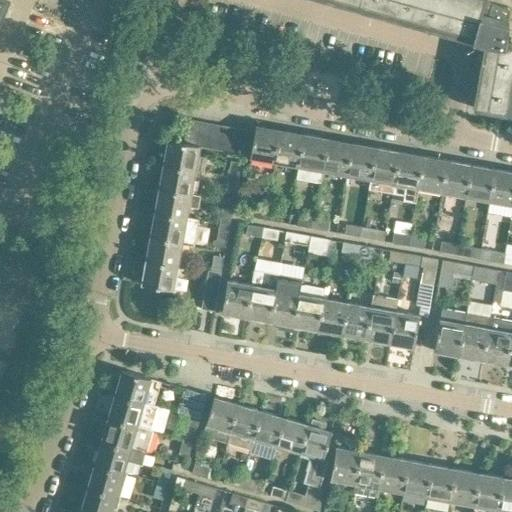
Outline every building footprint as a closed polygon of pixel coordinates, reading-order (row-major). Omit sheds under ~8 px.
[(472,38),(485,41),(473,108),(506,114),(511,81),(511,45),(504,44),(508,21),(507,21),(509,11),(509,10),(509,9),(508,8),(507,7),(492,3),(491,6),(483,3),(483,0),(356,0),(373,5),(372,6),(401,14),(402,12),(430,21),(430,22),(459,30),(459,28),(474,33),(472,38)] [(184,142),(196,144),(200,121),(188,119),(184,142)] [(200,146),(207,148),(207,147),(212,123),(200,121),(196,144),(200,145),(200,146)] [(212,123),(207,148),(219,149),(223,125),(212,123)] [(223,125),(219,149),(230,151),(234,127),(223,125)] [(256,125),(250,158),(275,162),(281,130),(280,129),(272,128),(256,125)] [(234,127),(230,151),(242,154),(247,129),(234,127)] [(281,130),(275,162),(298,166),(304,134),(296,132),(281,130)] [(321,183),(323,172),(322,171),(328,138),(320,137),(304,134),(298,166),(299,167),(296,179),(321,183)] [(322,171),(323,172),(323,171),(346,175),(352,143),(328,138),(322,171)] [(200,145),(196,144),(184,142),(168,139),(163,164),(195,170),(203,171),(206,156),(198,154),(200,146),(200,145)] [(376,147),(352,143),(346,175),(370,180),(376,147)] [(370,180),(368,189),(392,194),(393,184),(400,151),(399,151),(376,147),(370,180)] [(415,205),(418,189),(417,189),(423,156),(400,151),(393,184),(405,186),(402,202),(415,205)] [(418,189),(441,193),(447,160),(437,158),(425,156),(423,156),(417,189),(418,189)] [(441,193),(465,197),(471,164),(447,160),(441,193)] [(231,161),(228,176),(238,178),(240,162),(231,161)] [(191,193),(195,170),(163,164),(159,187),(191,193)] [(465,197),(489,202),(495,169),(471,164),(465,197)] [(511,171),(495,169),(489,202),(511,205),(511,171)] [(238,178),(228,176),(226,192),(235,193),(238,178)] [(159,187),(155,211),(187,217),(189,206),(198,207),(200,195),(191,193),(159,187)] [(220,223),(229,225),(232,209),(222,208),(220,223)] [(264,221),(266,212),(250,209),(248,218),(264,221)] [(155,211),(151,235),(183,240),(194,242),(198,219),(187,217),(155,211)] [(281,214),(266,212),(264,221),(279,224),(281,214)] [(312,230),(314,220),(298,217),(297,227),(312,230)] [(329,223),(314,220),(312,230),(328,232),(329,223)] [(217,239),(216,246),(217,246),(225,248),(226,241),(229,225),(220,223),(217,237),(217,239)] [(263,227),(247,224),(245,233),(261,236),(263,227)] [(360,238),(362,229),(346,226),(345,235),(360,238)] [(263,227),(261,236),(276,239),(278,230),(263,227)] [(385,233),(362,229),(360,238),(384,243),(385,233)] [(284,240),(309,245),(311,235),(285,231),(284,240)] [(151,235),(146,259),(178,265),(183,240),(151,235)] [(330,239),(311,235),(309,245),(308,251),(327,254),(330,239)] [(407,247),(409,238),(394,235),(392,244),(407,247)] [(425,241),(409,238),(407,247),(423,250),(425,241)] [(358,244),(342,241),(341,250),(356,253),(358,244)] [(455,256),(457,246),(441,243),(439,253),(455,256)] [(372,256),(373,247),(358,244),(356,253),(372,256)] [(481,251),(457,246),(455,256),(479,260),(481,251)] [(511,247),(507,247),(505,255),(503,264),(511,265),(511,247)] [(404,262),(406,253),(391,250),(389,259),(404,262)] [(481,251),(479,260),(503,264),(505,255),(481,251)] [(433,285),(438,259),(406,253),(404,262),(421,265),(418,282),(433,285)] [(214,256),(211,271),(220,273),(223,257),(214,256)] [(146,259),(142,284),(174,289),(178,265),(146,259)] [(453,270),(472,273),(474,265),(442,259),(438,285),(450,288),(453,270)] [(497,270),(474,265),(472,273),(471,278),(495,282),(497,270)] [(255,268),(252,284),(252,285),(247,316),(270,321),(276,289),(275,288),(278,272),(255,268)] [(220,273),(211,271),(208,271),(201,308),(214,310),(220,273)] [(276,289),(270,321),(294,325),(300,293),(299,293),(301,284),(302,277),(278,272),(275,288),(276,289)] [(247,316),(252,285),(252,284),(251,284),(228,280),(222,312),(247,316)] [(300,293),(294,325),(318,329),(324,298),(323,297),(325,288),(301,284),(299,293),(300,293)] [(366,338),(390,342),(396,310),(395,310),(397,299),(372,295),(370,306),(371,306),(366,338)] [(324,298),(318,329),(342,334),(348,302),(324,298)] [(371,306),(370,306),(348,302),(342,334),(366,338),(371,306)] [(434,350),(459,355),(465,322),(464,322),(466,312),(442,307),(440,318),(434,350)] [(420,315),(396,310),(390,342),(414,347),(420,315)] [(465,322),(459,355),(483,359),(488,327),(490,316),(466,312),(464,322),(465,322)] [(507,364),(511,337),(511,320),(490,316),(488,327),(483,359),(507,364)] [(122,370),(115,393),(154,404),(161,381),(122,370)] [(206,394),(184,388),(178,412),(190,415),(199,418),(206,394)] [(154,404),(115,393),(109,415),(150,428),(157,405),(154,404)] [(206,436),(227,442),(238,404),(214,397),(204,430),(206,436)] [(261,410),(238,404),(227,442),(250,449),(261,410)] [(250,449),(250,451),(273,458),(276,447),(284,417),(261,410),(250,449)] [(109,415),(102,439),(145,452),(146,452),(153,428),(150,428),(109,415)] [(190,415),(184,438),(193,440),(199,418),(190,415)] [(287,450),(299,454),(308,424),(284,417),(276,447),(277,448),(278,444),(288,447),(287,450)] [(308,424),(299,454),(300,454),(301,451),(311,454),(310,458),(303,482),(308,483),(305,494),(302,503),(319,508),(322,492),(319,485),(320,481),(325,462),(323,461),(332,431),(324,429),(325,423),(313,419),(311,425),(308,424)] [(193,440),(184,438),(179,453),(189,455),(193,440)] [(102,439),(95,462),(124,471),(127,460),(141,464),(145,452),(102,439)] [(330,478),(355,483),(360,451),(336,446),(330,478)] [(355,483),(353,489),(377,494),(378,487),(384,455),(360,451),(355,483)] [(378,487),(403,491),(408,460),(384,455),(378,487)] [(426,496),(432,464),(408,460),(403,491),(426,496)] [(128,472),(124,471),(95,462),(88,486),(121,495),(124,484),(128,472)] [(210,466),(195,462),(192,471),(207,475),(210,466)] [(426,496),(450,500),(455,468),(432,464),(426,496)] [(158,481),(167,484),(172,469),(163,466),(158,481)] [(474,504),(480,473),(455,468),(450,500),(474,504)] [(225,480),(240,485),(242,476),(227,471),(225,480)] [(473,511),(498,511),(499,509),(497,509),(503,477),(480,473),(474,504),(475,505),(473,511)] [(242,476),(240,485),(255,489),(258,480),(242,476)] [(511,511),(511,478),(503,477),(497,509),(499,509),(498,511),(511,511)] [(200,493),(203,484),(188,479),(185,489),(200,493)] [(167,484),(158,481),(154,497),(163,499),(167,484)] [(215,498),(218,488),(203,484),(200,493),(215,498)] [(271,494),(286,498),(289,489),(274,485),(271,494)] [(88,486),(81,509),(89,511),(112,511),(114,506),(117,507),(121,495),(88,486)] [(289,489),(286,498),(301,503),(304,494),(289,489)] [(246,507),(249,497),(234,493),(231,502),(246,507)] [(249,497),(246,507),(259,511),(258,511),(268,511),(271,504),(264,502),(249,497)]
